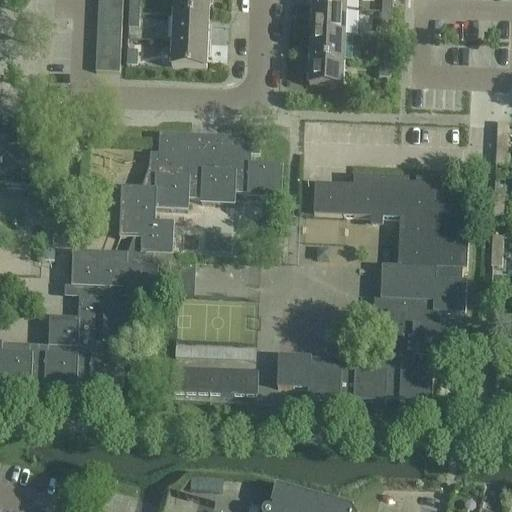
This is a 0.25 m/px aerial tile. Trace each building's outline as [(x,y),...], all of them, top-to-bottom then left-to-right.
[(174,0),(173,18),(209,19),(209,0),(174,0)] [(346,13),(346,0),(312,0),(313,11),(346,13)] [(382,0),(382,14),(392,15),(392,0),(382,0)] [(140,1),(129,1),(129,16),(140,16),(140,1)] [(122,4),(99,3),(98,15),(122,16),(122,4)] [(345,38),(346,13),(313,11),(311,37),(345,38)] [(381,30),(392,30),(392,15),(382,14),(381,30)] [(97,27),(121,28),(122,16),(98,15),(97,27)] [(129,31),(139,31),(140,16),(129,16),(129,31)] [(173,18),(172,44),(208,46),(209,19),(173,18)] [(121,28),(97,27),(97,39),(121,40),(121,28)] [(344,64),(345,38),(311,37),(310,62),(344,64)] [(96,51),(120,52),(121,40),(97,39),(96,51)] [(171,70),(206,72),(208,46),(172,44),(171,70)] [(380,50),(379,65),(390,66),(391,50),(380,50)] [(96,63),(120,64),(120,52),(96,51),(96,63)] [(127,54),(127,69),(137,69),(138,54),(127,54)] [(344,64),(310,62),(309,89),(343,90),(344,64)] [(120,64),(96,63),(95,75),(119,76),(120,64)] [(389,81),(390,69),(390,66),(379,65),(379,81),(389,81)] [(496,153),(507,153),(508,127),(497,126),(496,153)] [(6,191),(37,192),(39,192),(40,159),(8,158),(8,149),(17,149),(17,133),(16,133),(16,135),(0,134),(0,186),(6,187),(6,191)] [(45,392),(63,392),(77,393),(77,390),(91,390),(91,394),(123,395),(124,362),(117,362),(118,349),(135,349),(136,317),(128,317),(128,303),(156,304),(158,273),(178,274),(179,260),(172,260),(173,228),(155,227),(155,214),(187,215),(188,203),(201,204),(201,208),(234,210),(234,197),(248,198),(248,202),(281,203),(282,170),(251,169),(251,159),(259,159),(260,143),(259,143),(259,145),(191,142),(191,140),(161,139),(160,158),(151,157),(150,171),(142,193),(122,192),(120,242),(126,242),(133,242),(127,259),(73,257),(72,290),(79,291),(78,323),(50,321),(49,350),(3,348),(3,347),(0,346),(0,389),(32,391),(32,387),(45,388),(45,392)] [(507,153),(496,153),(496,163),(506,164),(507,153)] [(465,318),(467,285),(462,285),(462,274),(467,274),(470,200),(441,199),(442,184),(416,183),(416,188),(408,188),(408,183),(354,181),(354,190),(315,189),(314,219),(400,223),(398,271),(383,270),(381,304),(389,305),(386,366),(311,363),(311,361),(278,360),(277,392),(308,394),(308,403),(340,404),(340,401),(354,401),(354,405),(386,406),(386,403),(399,403),(399,407),(432,408),(433,376),(426,375),(427,362),(444,363),(446,331),(437,330),(438,317),(465,318)] [(494,204),(505,204),(505,189),(495,189),(494,204)] [(505,204),(494,204),(493,219),(504,219),(505,204)] [(492,256),(502,256),(503,240),(492,240),(492,256)] [(502,256),(492,256),(491,270),(502,270),(502,267),(502,256)] [(258,376),(174,373),(173,397),(257,400),(258,376)]
